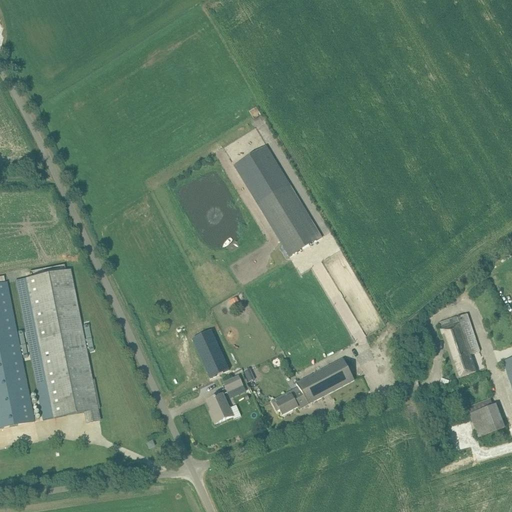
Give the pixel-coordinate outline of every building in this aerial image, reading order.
[(234,166),(290,258),(322,239),(266,146),(234,166)] [(54,419),(55,419),(54,418),(84,413),(87,424),(99,421),(99,422),(70,270),(69,270),(69,271),(65,271),(64,265),(29,272),(30,278),(26,279),(54,419)] [(0,429),(34,422),(32,422),(5,284),(7,283),(0,284),(0,429)] [(238,297),(230,300),(232,309),(241,306),(238,297)] [(479,352),(466,315),(448,321),(439,325),(457,379),(467,376),(476,372),(470,356),(479,352)] [(212,333),(193,342),(210,380),(229,372),(212,333)] [(277,412),(280,411),(283,416),(298,409),(299,410),(354,382),(343,359),(295,384),(298,389),(272,402),(277,412)] [(511,359),(503,362),(511,388),(511,359)] [(242,386),(238,377),(224,384),(228,393),(242,386)] [(210,392),(213,398),(221,394),(219,388),(210,392)] [(229,410),(222,395),(208,402),(214,416),(212,417),(216,425),(233,417),(230,409),(229,410)] [(471,414),(470,414),(479,438),(488,435),(504,429),(495,405),(493,406),(490,399),(469,407),(471,414)]
